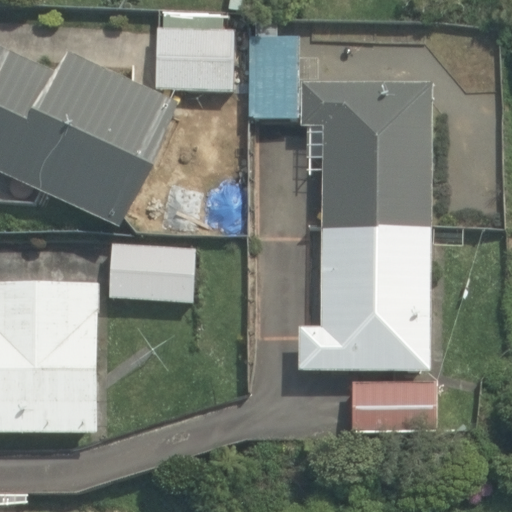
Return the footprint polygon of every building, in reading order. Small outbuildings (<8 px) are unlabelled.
[(314,28),(162,21),(159,95),(233,99),(231,145),(267,146),(268,123),(310,125),(314,28)] [(72,88),(6,63),(0,78),(0,183),(148,239),(196,111),(80,68),(72,88)] [(446,383),(450,240),(454,98),(339,95),(335,237),(332,335),(311,335),(310,379),(446,383)] [(207,253),(122,249),(119,304),(204,308),(207,253)] [(115,293),(0,289),(0,447),(111,451),(115,293)] [(453,391),(363,387),(361,442),(451,446),(453,391)]
